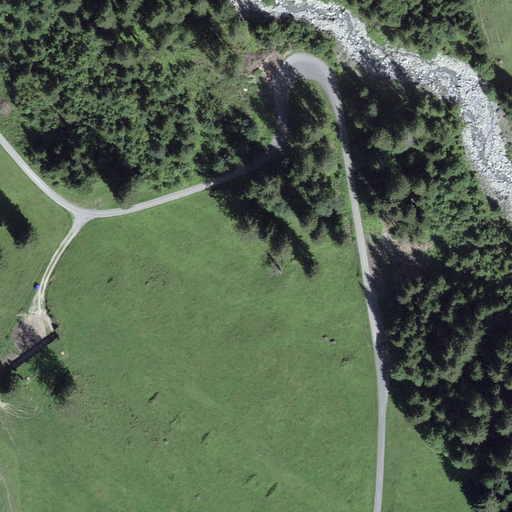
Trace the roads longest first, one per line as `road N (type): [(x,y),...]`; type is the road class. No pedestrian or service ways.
road 1 (track): [(0,137),(62,204),(91,215),(128,210),(193,193),(265,158),(279,141),(278,76),(297,59),(325,69),(322,137),(354,190),(375,323),(377,511)]
road 2 (track): [(84,212),(39,290),(35,325),(44,338)]
